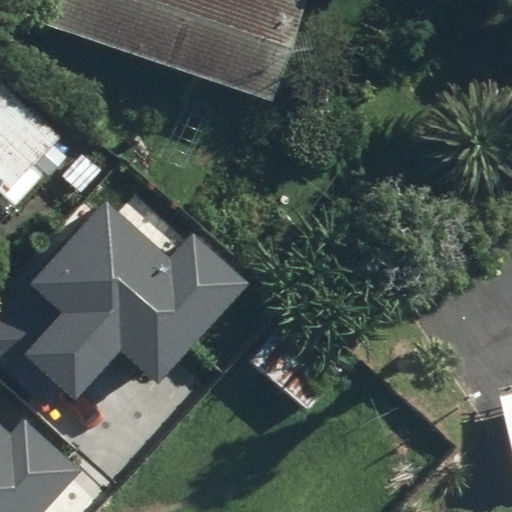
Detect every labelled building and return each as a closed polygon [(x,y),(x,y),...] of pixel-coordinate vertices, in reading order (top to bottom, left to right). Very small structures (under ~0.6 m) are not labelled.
[(28,0),(19,28),(255,110),(293,0),(28,0)] [(0,207),(7,214),(67,153),(0,86),(0,207)] [(147,256),(90,205),(0,306),(0,358),(54,406),(95,359),(140,398),(247,279),(195,233),(147,256)] [(511,389),(496,394),(511,456),(511,389)] [(0,419),(0,511),(23,511),(64,466),(11,420),(0,419)]
